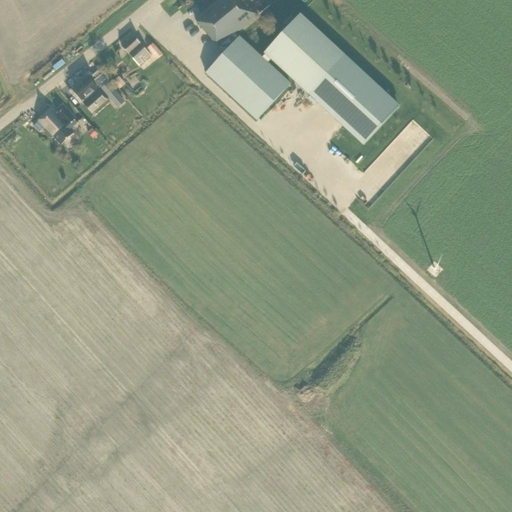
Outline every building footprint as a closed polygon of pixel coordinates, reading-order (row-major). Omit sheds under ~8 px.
[(266,55),(263,59),(239,37),(233,32),(256,13),(245,0),(223,0),(197,22),(217,46),(219,45),(225,53),(206,74),(257,121),(291,84),(268,64),(273,59),(365,145),(400,108),(300,15),(265,54),(266,55)] [(122,47),(128,54),(139,66),(151,56),(134,37),(122,47)] [(157,59),(163,54),(153,44),(148,49),(157,59)] [(87,79),(83,83),(84,85),(75,92),(82,101),(100,85),(95,79),(90,83),(87,79)] [(121,79),(115,84),(120,89),(125,84),(121,79)] [(106,93),(112,88),(108,83),(102,89),(106,93)] [(112,88),(106,93),(117,106),(123,100),(112,88)] [(83,103),(95,116),(110,103),(98,90),(83,103)] [(43,129),(52,139),(54,137),(61,145),(74,133),(70,130),(77,123),(62,107),(56,113),(53,109),(34,127),(39,133),(43,129)] [(388,152),(401,161),(423,130),(411,121),(388,152)]
